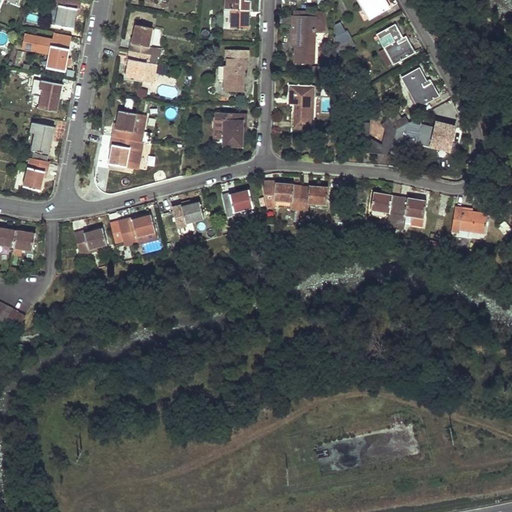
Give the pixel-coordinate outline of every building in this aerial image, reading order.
[(56,25),(73,28),(76,15),(76,14),(75,13),(76,9),(79,10),(80,1),(73,0),(54,0),(54,5),(59,6),(56,25)] [(231,28),(248,29),(249,15),(247,15),(247,1),(245,0),(225,0),(225,9),(232,10),(231,28)] [(359,0),(370,19),(390,8),(385,0),(381,0),(379,2),(377,0),(359,0)] [(323,31),(324,18),(304,17),(298,17),(293,17),(292,39),(302,39),(301,46),(296,46),(296,47),(296,63),(314,63),(315,30),(323,31)] [(337,46),(352,38),(348,30),(346,32),(341,23),(336,25),(336,37),(335,38),(335,47),(337,46)] [(160,57),(162,48),(149,46),(152,28),(136,25),(133,37),(133,38),(135,39),(134,43),(131,43),(129,51),(148,55),(151,55),(160,57)] [(394,64),(415,53),(410,44),(402,48),(398,41),(402,39),(395,25),(378,34),(394,64)] [(68,58),(72,36),(55,33),(53,40),(45,38),(43,45),(52,46),(48,68),(65,71),(66,66),(68,58)] [(398,41),(402,48),(410,44),(406,37),(402,39),(398,41)] [(337,46),(340,53),(356,44),(353,38),(352,38),(337,46)] [(148,55),(129,51),(128,59),(131,60),(130,64),(128,64),(125,78),(153,83),(157,64),(150,63),(147,62),(148,55)] [(225,91),(243,92),(245,67),(247,67),(248,60),(232,59),(232,66),(226,65),(226,68),(225,80),(225,91)] [(218,80),(225,80),(226,68),(218,67),(218,80)] [(419,107),(439,96),(434,87),(426,92),(422,85),(427,82),(419,68),(402,77),(419,107)] [(363,89),(366,85),(356,80),(351,76),(343,72),(341,79),(363,89)] [(336,76),(335,86),(361,98),(365,90),(363,89),(341,79),(336,76)] [(40,109),(57,112),(59,99),(60,98),(58,98),(59,93),(62,94),(64,85),(62,85),(63,84),(42,80),(42,81),(34,80),(33,88),(43,90),(40,109)] [(422,85),(426,92),(434,87),(430,80),(427,82),(422,85)] [(312,129),(314,86),(290,85),(290,95),(300,96),(300,103),(294,103),(295,104),(294,129),(312,129)] [(147,116),(136,113),(119,110),(117,122),(117,124),(118,124),(117,129),(114,128),(113,136),(142,142),(147,116)] [(245,121),(245,113),(230,113),(229,120),(224,120),(224,113),(216,113),(216,121),(224,121),(223,146),(242,146),(242,134),(243,121),(245,121)] [(389,119),(398,129),(408,123),(410,122),(406,116),(402,119),(399,114),(389,119)] [(381,150),(392,152),(398,129),(389,119),(382,124),(386,130),(383,145),(381,150)] [(346,148),(367,150),(369,136),(370,123),(348,121),(346,148)] [(435,129),(434,133),(442,135),(444,124),(437,122),(435,129)] [(32,150),(49,154),(51,142),(52,140),(50,140),(51,136),(54,136),(56,128),(54,128),(54,127),(33,123),(31,132),(35,133),(32,150)] [(392,152),(401,154),(408,123),(398,129),(392,152)] [(449,150),(455,126),(444,124),(442,135),(434,133),(435,129),(420,125),(416,142),(449,150)] [(141,150),(142,142),(113,136),(111,145),(114,145),(113,150),(112,149),(112,150),(109,163),(126,167),(126,165),(129,148),(137,149),(141,150)] [(367,150),(367,152),(391,154),(392,152),(381,150),(383,145),(369,136),(367,150)] [(129,148),(126,165),(134,167),(137,149),(129,148)] [(25,186),(41,190),(44,177),(42,176),(43,172),(46,173),(49,161),(48,161),(33,158),(31,168),(29,168),(25,186)] [(290,208),(300,209),(301,202),(302,186),(295,186),(295,185),(282,183),(281,183),(281,185),(276,184),(276,183),(264,182),(269,206),(276,207),(276,200),(290,202),(290,208)] [(302,186),(301,202),(308,203),(327,205),(329,187),(314,186),(314,188),(302,186)] [(234,212),(254,207),(249,190),(236,193),(235,193),(236,195),(231,197),(230,193),(223,195),(228,216),(235,215),(234,212)] [(396,227),(400,198),(393,197),(393,196),(380,193),(379,195),(374,194),(371,210),(390,213),(388,226),(395,228),(396,227)] [(400,198),(396,227),(405,228),(406,223),(406,221),(404,221),(405,215),(413,216),(412,224),(424,225),(427,201),(415,199),(415,200),(400,198)] [(173,207),(178,227),(188,225),(187,222),(205,218),(200,202),(188,205),(186,205),(187,207),(183,208),(182,205),(173,207)] [(484,239),(488,214),(473,212),(462,210),(463,208),(455,207),(452,231),(473,234),(472,237),(484,239)] [(119,221),(125,245),(139,242),(138,236),(157,231),(152,214),(142,217),(141,215),(119,221)] [(349,229),(350,214),(336,214),(335,228),(349,229)] [(406,223),(412,224),(413,216),(405,215),(404,221),(406,221),(406,223)] [(0,244),(14,247),(16,231),(17,230),(4,228),(3,230),(0,228),(0,244)] [(98,247),(108,244),(104,228),(91,231),(89,232),(90,234),(86,235),(85,232),(76,234),(82,254),(90,252),(90,249),(98,247)] [(33,250),(36,233),(23,231),(22,231),(22,233),(16,231),(14,247),(22,249),(33,250)] [(0,244),(0,251),(13,253),(14,247),(0,244)] [(21,276),(21,269),(10,267),(9,275),(21,276)] [(6,305),(0,317),(0,319),(5,322),(13,309),(6,305)] [(5,322),(12,326),(19,312),(13,309),(5,322)] [(19,329),(26,316),(19,312),(12,326),(19,329)]
